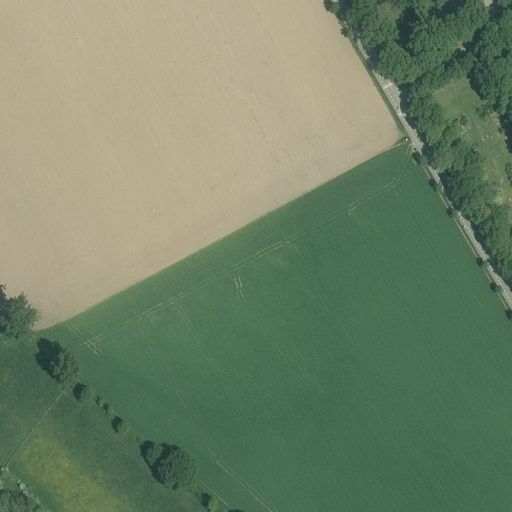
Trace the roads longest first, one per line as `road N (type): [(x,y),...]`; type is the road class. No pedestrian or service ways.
road 1 (tertiary): [(511,296),(395,98)]
road 2 (residential): [(395,98),(511,15)]
